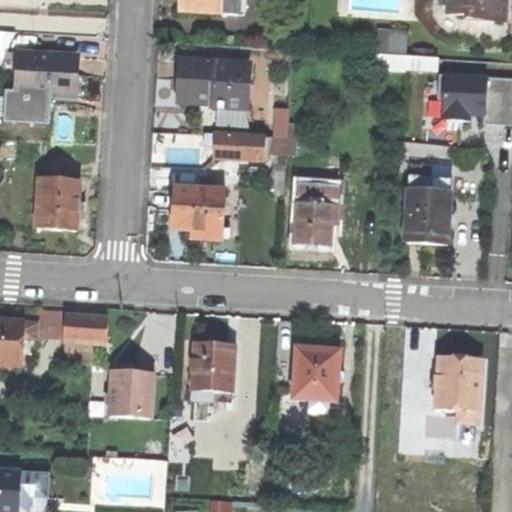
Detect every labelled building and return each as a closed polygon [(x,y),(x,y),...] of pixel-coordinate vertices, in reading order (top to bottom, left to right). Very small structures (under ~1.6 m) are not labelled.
[(222,15),(223,0),(180,0),(180,12),(222,15)] [(223,0),(222,15),(238,16),(240,0),(223,0)] [(449,0),(449,15),(472,17),(472,20),(506,22),(506,0),(449,0)] [(407,32),(377,30),(375,53),(405,55),(407,32)] [(414,47),(413,55),(434,57),(434,48),(414,47)] [(413,55),(405,55),(375,53),(374,67),(435,70),(435,57),(434,57),(413,55)] [(6,68),(16,68),(17,55),(7,54),(6,68)] [(52,96),(70,98),(71,81),(72,58),(17,55),(16,68),(15,94),(52,96)] [(179,103),(210,106),(210,109),(214,109),(218,110),(218,107),(245,109),(249,65),(182,60),(179,103)] [(481,79),(439,77),(437,107),(479,110),(481,79)] [(5,124),(50,127),(52,96),(15,94),(7,94),(5,124)] [(250,110),(245,109),(218,107),(218,110),(216,126),(249,128),(250,110)] [(215,135),(215,137),(214,151),(214,157),(264,159),(265,138),(215,135)] [(214,151),(215,137),(205,136),(204,151),(214,151)] [(409,162),(408,175),(429,177),(430,164),(409,162)] [(427,243),(446,244),(451,165),(430,164),(429,177),(408,175),(403,241),(427,243)] [(73,231),(74,220),(81,220),(83,190),(76,190),(77,179),(36,177),(33,228),(53,230),(73,231)] [(339,185),(300,182),(296,243),(311,244),(329,245),(329,238),(333,238),(336,206),(338,206),(339,185)] [(223,190),(172,186),(169,227),(189,229),(188,237),(202,238),(219,240),(219,238),(226,238),(227,216),(221,216),(223,190)] [(62,338),(62,336),(64,315),(64,312),(42,310),(41,324),(40,337),(62,338)] [(64,315),(62,336),(106,339),(107,318),(64,315)] [(40,337),(41,324),(0,320),(0,368),(3,369),(3,365),(21,366),(24,339),(39,340),(40,337)] [(214,393),(233,396),(236,347),(216,346),(195,345),(192,401),(213,402),(214,393)] [(325,412),(325,401),(334,402),(338,352),(320,351),(297,349),(293,399),(310,400),(309,410),(325,412)] [(456,424),(493,427),(494,396),(480,395),(483,360),(464,359),(438,357),(437,375),(433,375),(432,390),(436,391),(435,409),(456,410),(456,424)] [(149,420),(152,375),(113,372),(112,387),(112,395),(105,395),(104,404),(112,404),(111,417),(149,420)] [(0,511),(47,511),(49,474),(0,471),(0,511)] [(292,492),(307,491),(306,476),(291,477),(292,492)]
